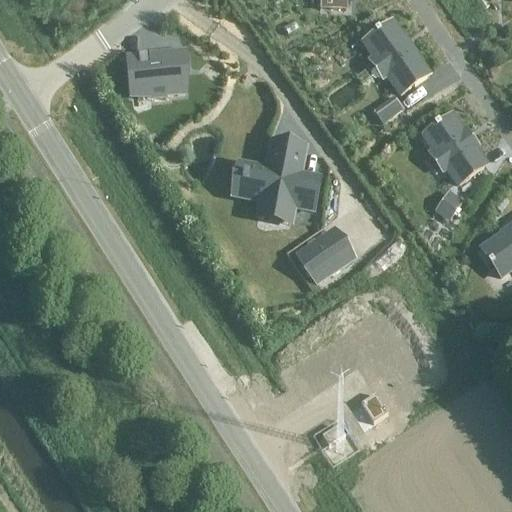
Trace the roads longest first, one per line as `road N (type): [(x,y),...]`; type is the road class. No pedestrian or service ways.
road 1 (tertiary): [(280,511),(17,91)]
road 2 (residential): [(417,0),(511,138)]
road 3 (residential): [(17,91),(152,0)]
